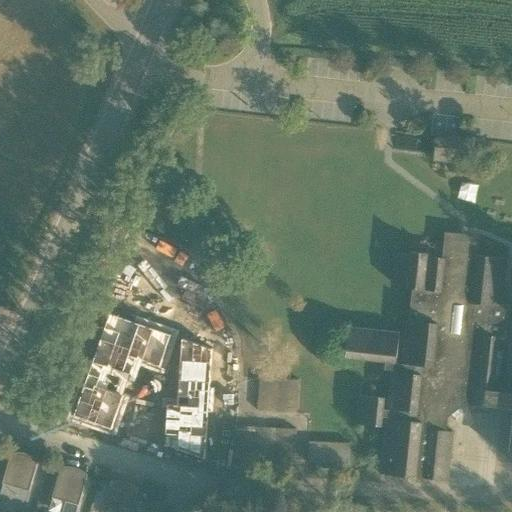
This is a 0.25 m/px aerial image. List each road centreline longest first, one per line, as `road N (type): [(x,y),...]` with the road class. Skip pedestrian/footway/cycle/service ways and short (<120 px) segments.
road 1 (residential): [(0,425),(190,481),(511,495)]
road 2 (residential): [(511,113),(253,87),(185,74),(142,47)]
road 3 (tertiary): [(0,391),(142,47)]
